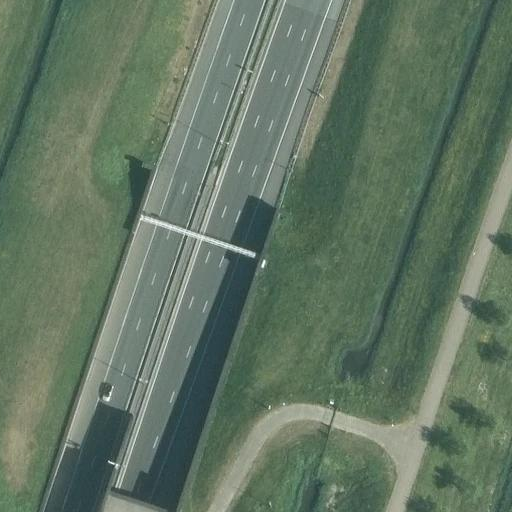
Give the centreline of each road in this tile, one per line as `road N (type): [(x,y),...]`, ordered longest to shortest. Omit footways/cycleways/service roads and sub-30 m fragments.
road 1 (motorway): [(249,0),(74,511)]
road 2 (motorway): [(133,511),(308,0)]
road 3 (unknown): [(419,446),(312,410),(274,417),(212,511)]
